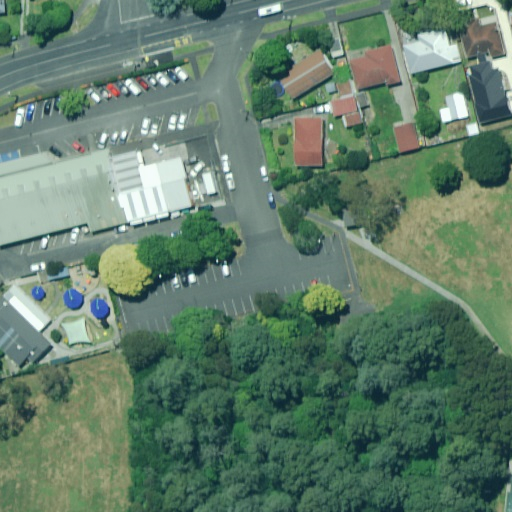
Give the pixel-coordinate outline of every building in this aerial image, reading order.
[(484,56),(485,62),(506,57),(498,24),(482,28),(480,20),(461,25),(469,60),(484,56)] [(452,47),(448,31),(422,37),(423,42),(406,46),(413,75),(462,63),(458,46),(452,47)] [(346,56),(342,40),(331,42),(335,59),(346,56)] [(401,81),(393,47),(368,52),(369,59),(353,62),(359,90),(401,81)] [(337,74),(323,51),(281,76),(295,100),(337,74)] [(495,68),(493,60),(469,66),(483,121),(511,113),(511,106),(502,66),(495,68)] [(471,117),(466,95),(448,100),(451,110),(443,111),(446,123),(471,117)] [(364,124),(356,97),(332,104),(336,118),(344,116),(347,129),(364,124)] [(327,167),(326,118),(297,118),(297,167),(327,167)] [(478,123),(468,126),(471,137),(481,135),(478,123)] [(422,149),(417,124),(396,129),(401,154),(422,149)] [(46,155),(0,166),(0,239),(2,246),(89,224),(92,234),(131,223),(114,159),(112,150),(59,164),(46,155)] [(146,151),(114,159),(131,223),(198,206),(186,159),(150,168),(146,151)] [(45,269),(49,282),(74,275),(71,263),(45,269)] [(52,321),(16,286),(0,302),(0,346),(21,367),(28,360),(33,365),(53,345),(40,333),(52,321)]
